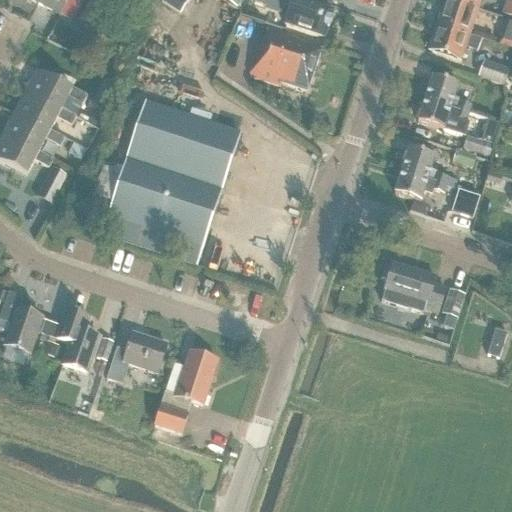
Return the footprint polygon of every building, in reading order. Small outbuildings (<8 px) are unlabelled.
[(40,0),(37,6),(59,18),(71,24),(71,23),(83,0),(40,0)] [(89,0),(86,6),(100,14),(107,0),(89,0)] [(160,0),(159,2),(180,15),(189,1),(188,0),(160,0)] [(218,0),(236,11),(242,0),(218,0)] [(324,40),(333,13),(291,0),(253,0),(252,4),(280,13),(282,8),(290,10),(284,27),(324,40)] [(477,11),(445,0),(436,26),(469,37),(477,11)] [(480,0),(444,0),(445,0),(477,11),(480,0)] [(511,0),(506,0),(501,16),(511,19),(511,0)] [(497,45),(511,50),(511,23),(505,21),(497,45)] [(479,40),(469,37),(436,26),(428,52),(460,63),(465,49),(475,52),(479,40)] [(282,88),(282,86),(306,94),(321,49),(266,30),(261,47),(259,47),(249,77),(282,88)] [(135,68),(165,80),(173,60),(143,48),(135,68)] [(507,70),(482,62),(476,79),(501,88),(507,70)] [(70,92),(36,74),(25,95),(60,114),(61,112),(67,99),(82,107),(87,98),(71,90),(70,92)] [(432,79),(424,101),(468,116),(471,107),(457,103),(453,102),(457,87),(432,79)] [(60,114),(25,95),(13,117),(48,135),(50,133),(56,120),(71,128),(75,119),(61,112),(60,114)] [(424,101),(417,124),(453,135),(462,138),(466,123),(468,116),(424,101)] [(100,237),(195,269),(201,249),(202,249),(239,136),(145,104),(107,218),(100,237)] [(92,115),(86,125),(94,129),(99,119),(92,115)] [(50,133),(48,135),(13,117),(2,138),(37,157),(38,154),(45,142),(59,149),(64,140),(50,133)] [(487,122),(480,144),(492,148),(499,126),(487,122)] [(38,154),(37,157),(2,138),(0,141),(0,164),(26,178),(34,163),(48,170),(53,162),(38,154)] [(467,140),(463,151),(488,159),(492,148),(480,144),(467,140)] [(487,162),(452,150),(447,163),(471,171),(470,175),(482,179),(487,162)] [(434,159),(409,151),(401,173),(445,188),(454,190),(457,182),(436,175),(436,173),(430,171),(434,159)] [(52,171),(37,199),(51,207),(66,179),(52,171)] [(442,196),(445,188),(401,173),(394,196),(419,204),(424,190),(442,196)] [(488,174),(485,183),(499,188),(502,178),(488,174)] [(479,199),(458,193),(451,214),(472,220),(479,199)] [(384,269),(381,280),(387,282),(381,302),(383,303),(383,304),(406,311),(406,310),(421,315),(424,307),(425,307),(424,312),(437,316),(445,291),(433,287),(435,280),(392,267),(391,271),(384,269)] [(464,297),(449,293),(442,315),(446,317),(456,320),(464,297)] [(60,328),(27,316),(31,303),(8,295),(0,316),(0,322),(11,327),(4,349),(29,358),(37,335),(56,342),(60,328)] [(61,368),(86,377),(99,341),(84,335),(89,322),(65,314),(60,328),(56,342),(69,346),(61,368)] [(446,317),(442,328),(453,332),(456,320),(446,317)] [(487,357),(498,361),(506,335),(495,332),(487,357)] [(128,367),(156,377),(166,347),(132,336),(125,358),(115,355),(106,382),(122,387),(128,367)] [(102,342),(95,360),(106,363),(112,345),(102,342)] [(46,344),(42,356),(54,360),(58,348),(46,344)] [(185,370),(174,367),(153,428),(180,437),(187,418),(185,417),(189,404),(202,408),(217,364),(190,355),(185,370)]
